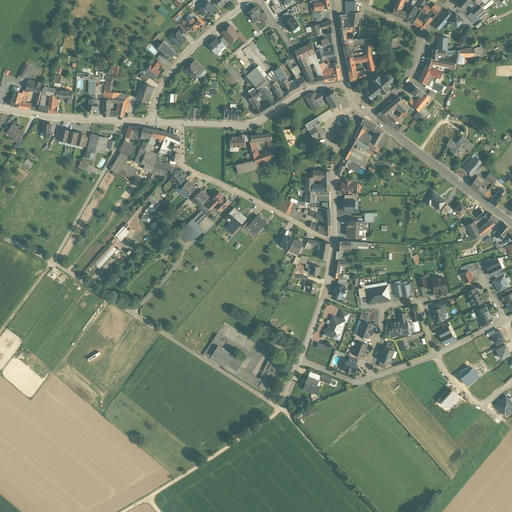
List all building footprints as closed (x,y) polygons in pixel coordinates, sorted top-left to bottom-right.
[(271,0),(274,5),(277,9),(279,8),(290,2),(292,1),(291,0),(271,0)] [(328,0),(320,0),(321,2),(313,3),(314,10),(320,9),(330,8),(328,0)] [(397,0),(394,7),(400,10),(403,0),(397,0)] [(425,0),(420,0),(417,7),(421,10),(421,9),(424,5),(425,5),(427,1),(425,0)] [(460,0),(457,4),(463,9),(469,2),(471,0),(460,0)] [(481,6),(478,4),(473,0),(471,0),(469,2),(475,8),(471,11),(475,15),(476,16),(485,9),(481,6)] [(491,0),(488,0),(481,6),(485,9),(494,2),(491,0)] [(211,6),(208,2),(203,7),(202,9),(200,10),(200,13),(201,14),(203,14),(206,17),(209,15),(209,14),(212,12),(214,10),(211,6)] [(320,9),(314,10),(313,3),(310,4),(312,14),(321,12),(320,9)] [(441,9),(434,4),(430,9),(435,13),(436,14),(441,9)] [(271,6),(276,14),(281,11),(279,8),(277,9),(274,5),(271,6)] [(410,5),(406,13),(403,18),(404,19),(409,22),(410,22),(410,21),(413,23),(416,19),(412,16),(416,9),(410,5)] [(425,5),(424,5),(421,9),(427,13),(430,9),(425,5)] [(156,10),(163,16),(167,12),(159,6),(156,10)] [(256,7),(253,9),(253,8),(248,12),(251,16),(254,20),(255,19),(258,17),(262,22),(266,19),(256,7)] [(394,7),(391,14),(403,19),(403,18),(406,13),(400,11),(400,10),(394,7)] [(488,13),(485,9),(476,16),(478,19),(479,20),(488,13)] [(448,10),(434,26),(438,29),(442,24),(452,14),(448,10)] [(281,16),(284,21),(292,16),(294,15),(292,12),(289,14),(288,11),(281,16)] [(475,15),(471,11),(466,16),(471,20),(475,15)] [(463,20),(455,13),(448,21),(456,27),(463,20)] [(204,23),(198,16),(196,18),(198,20),(196,22),(198,25),(200,27),(204,23)] [(298,25),(292,16),(284,21),(283,22),(285,25),(284,25),(287,29),(289,31),(298,25)] [(350,21),(350,26),(353,26),(356,26),(356,23),(358,23),(358,17),(355,16),(349,17),(350,21)] [(195,17),(193,18),(189,18),(189,22),(185,26),(189,30),(191,28),(192,30),(198,25),(196,22),(198,20),(196,18),(195,17)] [(425,18),(421,23),(419,22),(416,19),(413,23),(413,24),(422,31),(430,22),(425,18)] [(332,21),(319,24),(320,29),(328,27),(329,30),(333,29),(333,26),(332,21)] [(319,24),(313,26),(316,36),(322,34),(321,32),(320,29),(319,24)] [(230,25),(222,32),(229,42),(238,35),(237,34),(230,25)] [(187,33),(182,27),(178,31),(184,37),(187,33)] [(184,37),(178,31),(173,36),(174,37),(172,40),(178,47),(179,46),(181,46),(182,45),(182,43),(182,42),(181,41),(184,38),(184,37)] [(245,39),(239,32),(237,34),(238,35),(238,36),(237,37),(241,42),(245,39)] [(275,32),(270,35),(273,41),(278,38),(275,32)] [(316,42),(314,36),(309,37),(311,43),(314,51),(316,50),(318,49),(316,42)] [(219,40),(217,37),(208,45),(215,53),(224,45),(219,40)] [(229,44),(223,37),(219,40),(224,45),(225,47),(229,44)] [(447,38),(438,37),(437,49),(438,49),(445,50),(447,50),(447,38)] [(175,53),(163,42),(158,47),(163,51),(161,54),(166,59),(167,58),(169,56),(171,57),(175,53)] [(307,66),(308,66),(304,57),(307,55),(314,52),(314,51),(311,43),(294,51),(302,68),(307,66)] [(221,53),(221,52),(226,48),(225,47),(224,45),(215,53),(218,55),(218,56),(219,56),(220,55),(221,54),(221,53)] [(337,55),(336,46),(331,47),(331,51),(325,52),(325,57),(329,57),(336,55),(337,55)] [(482,47),(461,50),(460,57),(474,58),(483,55),(482,47)] [(350,49),(344,50),(346,59),(360,57),(359,54),(359,53),(351,54),(350,49)] [(437,49),(432,50),(431,58),(437,59),(438,55),(445,55),(445,50),(438,49),(437,49)] [(453,55),(452,62),(454,63),(459,64),(460,57),(461,50),(454,50),(453,55)] [(320,77),(323,76),(319,65),(317,59),(315,53),(314,52),(307,55),(310,63),(314,62),(314,63),(315,67),(316,67),(320,77)] [(161,54),(157,58),(158,60),(163,64),(168,59),(167,58),(166,59),(161,54)] [(308,66),(314,63),(314,62),(310,63),(307,55),(304,57),(308,66)] [(293,57),(286,61),(287,63),(290,69),(297,65),(293,57)] [(123,62),(128,66),(131,63),(126,58),(123,62)] [(431,58),(428,58),(426,65),(431,68),(432,63),(442,65),(443,60),(437,59),(431,58)] [(337,60),(330,61),(330,64),(328,64),(329,68),(330,68),(335,67),(335,68),(338,68),(337,60)] [(192,63),(186,70),(186,69),(185,70),(191,75),(191,76),(192,77),(193,77),(194,78),(201,71),(196,66),(192,62),(192,63)] [(156,68),(151,65),(146,71),(148,72),(154,77),(159,71),(156,68)] [(300,77),(297,73),(300,71),(297,65),(290,69),(294,74),(295,77),(296,79),(297,78),(300,77)] [(431,68),(426,65),(422,74),(428,78),(429,77),(436,80),(437,77),(440,78),(439,79),(441,80),(444,73),(442,73),(442,72),(431,68)] [(320,77),(316,78),(313,79),(307,66),(302,68),(310,84),(321,82),(319,78),(320,77)] [(26,70),(22,67),(18,75),(22,77),(26,70)] [(268,82),(261,73),(256,67),(246,75),(252,82),(259,89),(262,86),(266,83),(268,82)] [(286,79),(287,79),(279,67),(274,71),(279,79),(280,79),(282,82),(286,79)] [(335,67),(330,68),(331,71),(331,74),(327,75),(328,81),(340,79),(339,68),(338,68),(335,68),(335,67)] [(355,67),(348,69),(350,83),(360,79),(369,75),(368,71),(368,69),(361,72),(360,71),(355,71),(355,67)] [(274,70),(271,71),(264,77),(268,82),(272,79),(275,82),(277,80),(279,79),(274,71),(274,70)] [(239,82),(228,71),(223,76),(234,87),(237,84),(239,82)] [(146,75),(143,73),(139,77),(145,82),(148,77),(146,75)] [(372,86),(372,85),(371,86),(372,87),(369,89),(369,88),(368,88),(369,89),(368,89),(368,88),(366,88),(365,89),(366,90),(365,91),(366,91),(366,92),(365,93),(366,92),(370,97),(369,98),(370,98),(371,98),(372,99),(372,98),(372,97),(374,95),(375,96),(375,95),(377,93),(378,94),(378,93),(378,92),(380,91),(382,93),(381,94),(382,94),(383,94),(384,94),(383,93),(388,89),(389,90),(389,89),(389,88),(390,88),(389,87),(391,86),(392,86),(391,85),(390,84),(389,83),(391,81),(392,82),(392,81),(391,81),(392,78),(393,78),(393,77),(392,77),(390,75),(390,74),(389,75),(386,75),(386,74),(386,75),(384,76),(383,76),(382,74),(381,73),(381,74),(379,76),(378,75),(378,76),(377,75),(377,76),(373,80),(372,79),(371,80),(372,80),(372,81),(371,82),(372,82),(373,82),(375,84),(372,86)] [(428,78),(422,74),(418,81),(425,85),(428,78)] [(61,77),(55,75),(53,82),(60,84),(61,77)] [(307,86),(302,76),(300,77),(297,78),(298,82),(302,88),(307,86)] [(432,80),(428,78),(425,85),(432,88),(435,82),(432,80)] [(44,84),(28,79),(25,89),(29,90),(37,93),(41,94),(41,93),(43,88),(44,84)] [(298,90),(295,84),(290,86),(286,79),(282,82),(283,83),(287,90),(290,95),(298,90)] [(113,81),(106,80),(104,91),(111,92),(113,81)] [(259,89),(252,82),(250,85),(254,90),(246,95),(254,106),(254,107),(259,104),(255,99),(259,96),(262,94),(259,89)] [(283,94),(275,82),(271,85),(271,86),(279,97),(282,101),(286,98),(283,94)] [(440,84),(435,82),(432,88),(434,89),(441,93),(444,86),(440,84)] [(152,87),(142,83),(137,98),(147,102),(152,87)] [(423,92),(412,84),(406,90),(414,96),(417,94),(420,96),(423,92)] [(268,93),(262,86),(259,89),(262,94),(264,96),(268,93)] [(72,91),(56,89),(55,95),(55,98),(58,98),(64,99),(64,101),(70,102),(72,91)] [(19,92),(14,91),(10,106),(18,107),(19,102),(22,93),(23,90),(20,90),(19,92)] [(111,92),(104,91),(103,99),(109,100),(109,101),(119,103),(117,112),(113,112),(113,117),(123,117),(124,113),(125,108),(128,108),(130,100),(125,99),(126,94),(111,92)] [(340,102),(334,91),(326,96),(325,96),(327,100),(328,103),(329,102),(332,108),(340,102)] [(430,97),(423,92),(420,96),(421,97),(418,100),(424,105),(430,97)] [(22,93),(19,102),(25,103),(27,94),(22,93)] [(41,94),(37,93),(35,105),(30,104),(29,109),(38,111),(42,94),(41,94)] [(282,101),(279,97),(274,100),(268,93),(264,96),(269,101),(274,107),(282,101)] [(315,93),(309,94),(304,97),(313,111),(321,107),(315,97),(317,96),(316,95),(315,93)] [(274,107),(269,101),(264,96),(262,94),(259,96),(265,104),(261,107),(265,112),(274,107)] [(322,98),(319,94),(316,95),(317,96),(315,97),(321,107),(326,104),(322,98)] [(399,97),(391,103),(395,106),(402,112),(403,112),(404,112),(409,108),(402,101),(399,97)] [(416,103),(410,98),(407,100),(413,106),(416,103)] [(99,105),(94,105),(94,99),(89,99),(89,108),(91,108),(91,111),(90,114),(99,114),(99,105)] [(422,107),(416,103),(413,106),(417,110),(418,112),(422,107)] [(40,104),(38,111),(48,113),(48,106),(44,105),(40,104)] [(259,104),(254,107),(254,106),(252,108),(258,116),(260,115),(260,116),(265,112),(261,107),(259,104)] [(388,106),(382,111),(391,120),(394,116),(389,111),(392,109),(388,106)] [(198,109),(189,107),(188,118),(196,118),(197,112),(198,109)] [(429,113),(422,107),(418,112),(421,114),(425,118),(429,113)] [(238,109),(228,108),(227,115),(227,119),(238,119),(238,109)] [(391,120),(381,112),(380,111),(377,115),(383,120),(387,124),(390,120),(391,120)] [(416,120),(421,114),(418,112),(416,115),(415,114),(412,118),(416,120)] [(314,140),(320,136),(324,134),(318,124),(321,123),(317,117),(299,128),(302,133),(308,130),(314,140)] [(376,126),(363,119),(360,124),(366,126),(374,131),(376,126)] [(51,124),(43,123),(42,131),(45,132),(50,132),(51,124)] [(24,133),(12,125),(7,132),(15,137),(14,140),(18,142),(21,138),(24,133)] [(397,128),(393,125),(392,127),(395,129),(404,135),(406,134),(401,130),(400,130),(397,128)] [(131,135),(134,126),(128,126),(125,137),(133,139),(134,136),(131,135)] [(143,128),(134,126),(131,135),(134,136),(140,138),(142,132),(143,128)] [(153,130),(147,128),(146,133),(145,137),(150,138),(153,130)] [(358,128),(353,137),(365,145),(367,146),(369,142),(360,137),(363,130),(358,128)] [(385,132),(379,128),(377,132),(376,132),(370,143),(377,146),(385,132)] [(69,131),(62,129),(62,131),(60,139),(60,140),(66,141),(69,131)] [(158,130),(153,130),(150,138),(149,141),(148,144),(153,145),(154,141),(156,136),(158,130)] [(79,133),(69,131),(66,141),(76,144),(79,133)] [(173,135),(167,132),(163,141),(169,143),(170,140),(173,135)] [(377,146),(375,151),(380,154),(390,136),(385,132),(377,146)] [(86,135),(79,133),(76,144),(83,145),(85,137),(86,135)] [(97,135),(91,134),(88,150),(95,152),(96,148),(105,150),(107,139),(96,136),(97,135)] [(244,141),(240,141),(240,137),(230,137),(230,147),(242,147),(244,147),(244,141)] [(365,145),(353,137),(349,145),(353,147),(355,144),(363,149),(365,145)] [(456,144),(449,140),(446,144),(452,148),(450,151),(457,156),(459,157),(465,149),(468,151),(473,145),(461,137),(456,144)] [(150,151),(145,149),(148,144),(149,141),(144,140),(144,139),(135,162),(141,164),(140,166),(145,168),(143,171),(150,174),(151,173),(152,170),(153,166),(154,163),(143,159),(144,156),(146,151),(149,152),(150,151)] [(125,163),(135,147),(125,141),(119,151),(121,152),(111,170),(118,174),(120,171),(125,163)] [(169,143),(163,141),(160,148),(166,149),(169,143)] [(370,143),(369,142),(367,146),(374,150),(375,151),(377,146),(370,143)] [(371,154),(374,150),(367,146),(365,145),(363,149),(371,154)] [(257,150),(255,150),(254,147),(251,148),(254,160),(255,163),(256,167),(267,164),(265,160),(274,157),(272,151),(259,155),(257,150)] [(347,149),(343,157),(358,165),(360,161),(349,156),(352,151),(347,149)] [(93,158),(95,152),(88,150),(86,157),(93,158)] [(155,154),(149,152),(146,151),(144,156),(155,161),(156,158),(157,155),(155,154)] [(172,151),(171,151),(170,159),(178,161),(180,153),(175,151),(172,151)] [(360,161),(358,165),(365,167),(369,159),(352,151),(349,156),(360,161)] [(474,160),(472,158),(464,167),(471,174),(482,162),(477,157),(474,160)] [(353,163),(342,158),(340,164),(344,166),(351,169),(353,163)] [(33,164),(27,159),(24,163),(30,168),(33,164)] [(254,160),(251,161),(235,165),(238,174),(256,169),(255,163),(254,160)] [(160,162),(155,161),(154,163),(153,166),(159,169),(162,163),(160,162)] [(138,170),(125,163),(120,171),(132,179),(138,170)] [(162,163),(159,169),(153,166),(152,170),(157,172),(160,173),(162,173),(165,164),(162,163)] [(364,168),(353,163),(351,169),(358,172),(362,174),(364,168)] [(173,167),(165,164),(162,173),(167,175),(173,167)] [(173,168),(167,175),(170,177),(176,171),(173,169),(173,168)] [(183,176),(177,170),(176,171),(170,177),(176,182),(175,184),(177,186),(177,187),(185,179),(184,179),(182,177),(183,176)] [(323,178),(323,181),(323,185),(313,184),(312,184),(312,191),(315,191),(317,191),(330,191),(329,171),(313,171),(312,175),(313,177),(323,178)] [(495,179),(490,174),(486,179),(491,184),(495,179)] [(482,183),(475,178),(470,185),(476,190),(481,184),(482,183)] [(185,179),(177,187),(180,189),(187,182),(185,179)] [(504,187),(495,179),(491,184),(492,184),(495,187),(500,191),(504,194),(508,190),(504,187)] [(187,182),(180,189),(185,194),(185,193),(188,195),(195,188),(191,184),(190,184),(187,181),(187,182)] [(351,183),(343,183),(341,183),(341,192),(356,193),(356,183),(352,183),(351,183)] [(476,190),(480,193),(484,188),(481,184),(476,190)] [(487,190),(483,195),(486,197),(495,187),(492,184),(487,190)] [(160,197),(153,191),(151,194),(147,198),(152,204),(157,208),(164,201),(160,197)] [(204,195),(200,191),(193,198),(201,206),(209,197),(205,193),(204,195)] [(312,191),(305,191),(305,197),(305,202),(314,202),(315,191),(312,191)] [(445,201),(432,191),(424,202),(429,206),(431,203),(439,209),(445,201)] [(224,197),(219,192),(212,198),(217,203),(224,197)] [(493,199),(492,197),(489,200),(488,201),(494,206),(495,205),(503,195),(499,192),(493,199)] [(217,203),(215,205),(221,211),(224,208),(225,208),(226,206),(229,202),(227,200),(227,199),(227,198),(226,196),(224,196),(224,197),(217,203)] [(298,201),(291,198),(290,202),(294,203),(296,204),(303,207),(305,207),(305,202),(298,201)] [(344,200),(344,211),(354,211),(354,200),(345,200),(344,200)] [(210,201),(205,206),(210,211),(215,206),(210,201)] [(291,209),(294,203),(290,202),(287,201),(283,207),(291,209)] [(460,203),(454,209),(458,213),(457,214),(459,216),(462,213),(464,214),(466,212),(464,211),(467,209),(464,205),(463,206),(460,203)] [(150,215),(157,208),(152,204),(145,211),(150,215)] [(447,204),(441,212),(446,215),(451,208),(447,204)] [(182,205),(176,211),(179,214),(185,208),(182,205)] [(290,215),(292,210),(291,209),(283,207),(281,211),(290,215)] [(203,208),(192,219),(197,224),(208,213),(203,208)] [(240,213),(234,208),(227,216),(232,220),(230,223),(235,227),(236,228),(245,219),(239,214),(240,213)] [(374,213),(365,214),(364,222),(365,222),(374,223),(374,214),(374,213)] [(498,219),(492,214),(489,217),(491,218),(490,219),(491,221),(489,223),(488,223),(491,227),(493,225),(498,219)] [(249,225),(248,225),(248,226),(256,233),(265,222),(257,215),(249,225)] [(330,217),(324,217),(318,215),(316,215),(315,218),(325,221),(325,225),(330,225),(330,217)] [(192,219),(184,227),(195,239),(204,231),(197,224),(192,219)] [(473,221),(466,225),(467,228),(468,229),(475,226),(474,224),(479,222),(478,221),(478,220),(477,220),(473,221)] [(362,222),(348,221),(347,227),(346,227),(346,230),(347,230),(347,236),(361,237),(362,235),(363,233),(364,226),(362,225),(362,222)] [(510,228),(503,222),(496,231),(498,232),(495,235),(495,236),(497,237),(499,239),(502,235),(503,236),(505,234),(510,228)] [(230,223),(225,229),(230,233),(235,227),(230,223)] [(488,223),(478,231),(480,235),(482,234),(491,227),(488,223)] [(195,239),(184,227),(177,234),(187,243),(188,241),(195,239)] [(330,229),(325,229),(318,227),(317,231),(323,234),(329,236),(330,236),(330,229)] [(122,240),(129,232),(125,228),(117,236),(122,240)] [(284,229),(278,236),(282,238),(284,235),(287,236),(289,231),(284,229)] [(477,229),(470,232),(473,239),(480,235),(478,231),(477,229)] [(287,236),(284,235),(282,238),(279,245),(288,249),(293,239),(287,236)] [(302,243),(293,239),(288,249),(298,253),(302,243)] [(315,241),(308,240),(304,248),(310,249),(311,245),(314,245),(315,244),(314,244),(315,244),(315,241)] [(330,243),(321,242),(320,245),(319,251),(328,252),(330,243)] [(100,269),(117,250),(112,245),(95,264),(100,269)] [(328,252),(319,251),(318,258),(327,259),(328,252)] [(497,258),(483,261),(487,270),(499,264),(497,258)] [(470,273),(475,270),(472,264),(469,264),(460,269),(462,273),(469,270),(470,273)] [(499,264),(487,270),(490,275),(493,274),(500,270),(502,269),(499,264)] [(319,267),(311,265),(310,273),(318,274),(319,267)] [(462,273),(461,274),(465,283),(473,279),(470,273),(469,270),(462,273)] [(496,279),(493,281),(498,291),(509,286),(504,275),(496,279)] [(424,277),(418,278),(420,287),(426,285),(424,277)] [(444,277),(432,280),(433,284),(432,285),(432,286),(433,287),(434,292),(438,291),(438,293),(442,292),(442,290),(447,289),(444,277)] [(317,283),(308,282),(307,285),(306,285),(305,291),(315,293),(317,283)] [(336,284),(332,297),(341,299),(342,297),(343,292),(344,292),(346,291),(347,290),(346,288),(344,288),(345,287),(337,284),(336,284)] [(394,285),(395,292),(396,296),(397,296),(398,297),(400,295),(402,295),(403,295),(401,286),(401,284),(394,285)] [(407,284),(401,286),(403,295),(402,295),(403,296),(406,296),(408,297),(409,295),(410,295),(409,291),(408,284),(407,284)] [(360,298),(366,297),(365,289),(364,285),(361,285),(361,289),(358,289),(360,298)] [(389,293),(387,286),(379,287),(382,301),(390,300),(389,293)] [(376,302),(382,301),(379,287),(373,288),(376,302)] [(368,304),(376,302),(373,288),(365,289),(366,297),(368,304)] [(475,288),(467,292),(470,297),(477,293),(475,288)] [(291,291),(285,289),(282,297),(287,300),(291,291)] [(477,293),(470,297),(474,306),(483,301),(479,292),(477,293)] [(511,292),(508,295),(503,297),(505,301),(507,305),(508,305),(511,310),(511,309),(511,292)] [(481,309),(475,312),(478,319),(489,313),(488,310),(486,310),(485,307),(481,309)] [(435,309),(433,310),(433,314),(434,317),(435,321),(443,319),(442,314),(444,314),(442,308),(435,309)] [(410,311),(412,321),(420,320),(418,310),(410,311)] [(349,314),(342,311),(338,319),(344,321),(346,322),(349,314)] [(400,321),(391,323),(392,328),(392,331),(407,328),(408,327),(408,326),(407,325),(405,313),(399,314),(400,321)] [(489,313),(478,319),(481,325),(488,322),(491,321),(490,318),(491,316),(489,313)] [(338,319),(332,316),(326,333),(334,336),(333,337),(339,340),(341,334),(339,334),(344,321),(338,319)] [(373,325),(362,321),(359,327),(372,332),(373,330),(372,329),(373,325)] [(443,328),(437,331),(440,337),(450,332),(447,326),(443,328)] [(372,332),(359,327),(357,333),(357,334),(361,336),(368,338),(370,334),(371,335),(372,332)] [(389,329),(390,337),(408,334),(407,328),(392,331),(392,328),(389,329)] [(492,335),(495,343),(504,339),(500,331),(496,333),(492,335)] [(450,332),(440,337),(444,344),(449,341),(454,339),(453,339),(450,332)] [(217,334),(203,355),(209,359),(218,345),(222,347),(226,340),(217,334)] [(361,342),(357,340),(356,341),(354,347),(365,351),(367,344),(361,342)] [(394,344),(388,342),(385,347),(392,350),(394,344)] [(222,347),(218,345),(209,359),(225,368),(233,355),(222,347)] [(501,359),(510,354),(506,345),(497,350),(501,359)] [(385,347),(383,346),(383,347),(381,353),(391,357),(394,351),(392,350),(385,347)] [(365,351),(354,347),(352,353),(351,353),(356,355),(362,357),(365,351)] [(391,357),(381,353),(378,359),(378,360),(380,360),(387,363),(389,364),(389,363),(391,357)] [(259,379),(239,367),(243,361),(233,355),(225,368),(254,387),(259,379)] [(280,363),(270,356),(260,377),(259,379),(254,387),(259,390),(261,386),(265,389),(275,374),(273,373),(280,363)] [(355,358),(350,356),(348,361),(355,364),(357,359),(355,358)] [(348,361),(346,360),(343,368),(346,369),(345,372),(350,374),(350,372),(353,373),(357,365),(355,364),(348,361)] [(387,363),(380,360),(378,366),(384,369),(387,363)] [(459,372),(463,377),(470,371),(467,368),(459,372)] [(463,377),(461,379),(467,386),(479,376),(472,369),(470,371),(463,377)] [(319,381),(308,376),(306,381),(307,382),(303,390),(313,393),(316,385),(317,386),(319,381)] [(447,391),(440,397),(443,399),(444,400),(450,394),(447,391)] [(450,394),(444,400),(443,399),(441,401),(448,409),(459,397),(452,391),(450,394)] [(504,415),(511,407),(511,403),(509,399),(506,396),(496,405),(504,415)] [(314,407),(303,412),(304,415),(305,417),(316,412),(314,407)]
